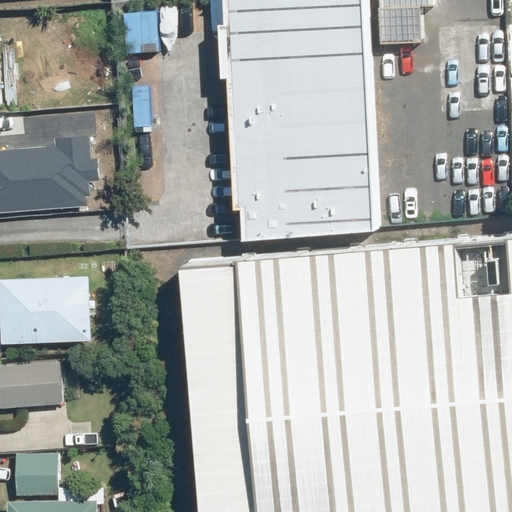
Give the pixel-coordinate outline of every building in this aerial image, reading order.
[(367,0),(232,0),(248,239),(383,230),(367,0)] [(53,117),(57,149),(90,142),(87,114),(53,117)] [(0,209),(8,209),(8,206),(26,205),(25,180),(8,181),(6,148),(0,148),(0,209)] [(511,511),(511,228),(200,251),(218,511),(511,511)] [(3,276),(6,341),(95,337),(93,272),(3,276)] [(0,364),(3,404),(65,400),(63,359),(0,364)] [(18,451),(20,494),(63,492),(61,450),(18,451)] [(11,496),(11,511),(102,511),(103,495),(11,496)]
